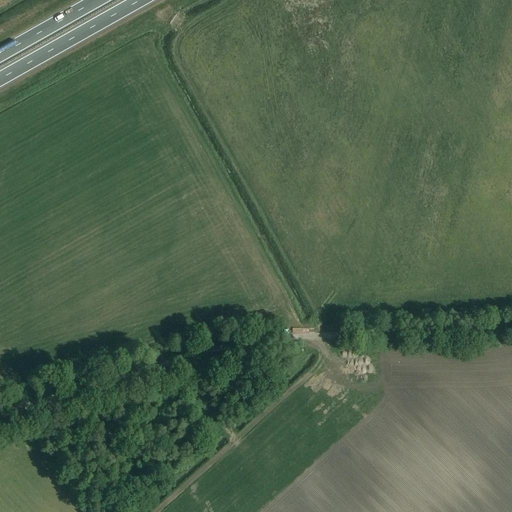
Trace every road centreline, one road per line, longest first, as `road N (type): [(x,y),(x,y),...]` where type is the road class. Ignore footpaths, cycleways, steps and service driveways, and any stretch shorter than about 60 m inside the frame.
road 1 (unclassified): [(0,415),(218,350),(339,335)]
road 2 (track): [(339,335),(511,328)]
road 3 (trunk): [(0,80),(142,0)]
